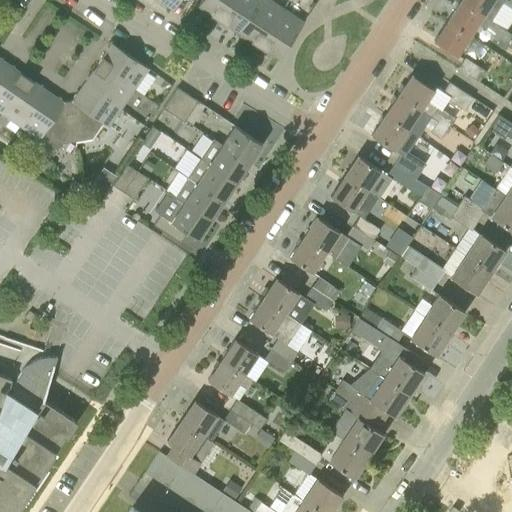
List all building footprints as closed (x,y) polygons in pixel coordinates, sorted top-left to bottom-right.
[(201,0),(198,5),(218,19),(230,0),(201,0)] [(230,0),(218,19),(238,32),(259,0),(230,0)] [(259,0),(238,32),(258,46),(283,9),(269,0),(259,0)] [(477,23),(485,28),(490,20),(460,0),(447,20),(469,35),(477,23)] [(460,0),(490,20),(491,20),(497,10),(502,2),(503,0),(460,0)] [(511,0),(503,0),(502,2),(511,8),(511,0)] [(283,9),(258,46),(279,59),(303,22),(283,9)] [(456,55),(469,35),(447,20),(433,40),(456,55)] [(498,25),(494,33),(491,37),(492,37),(490,41),(498,46),(500,42),(503,44),(511,33),(506,30),(498,25)] [(98,63),(134,88),(148,68),(111,43),(98,63)] [(478,81),(484,72),(464,58),(458,68),(478,81)] [(0,69),(0,110),(24,75),(5,62),(0,69)] [(121,106),(134,88),(98,63),(85,81),(121,106)] [(441,109),(448,99),(464,110),(473,97),(449,82),(443,90),(416,73),(414,76),(411,74),(397,94),(431,116),(437,120),(447,127),(454,118),(441,109)] [(0,110),(0,112),(18,125),(43,89),(24,75),(0,110)] [(67,101),(75,141),(92,138),(102,122),(108,126),(121,106),(85,81),(72,100),(67,101)] [(163,108),(173,114),(187,94),(177,87),(163,108)] [(58,144),(75,141),(67,101),(62,102),(43,89),(18,125),(39,139),(43,133),(58,144)] [(173,114),(184,121),(198,101),(187,94),(173,114)] [(384,114),(417,136),(431,116),(397,94),(384,114)] [(408,150),(417,136),(384,114),(371,134),(400,154),(393,164),(412,176),(441,195),(455,174),(450,170),(456,162),(444,154),(438,162),(427,155),(423,161),(408,150)] [(505,134),(511,123),(498,114),(489,127),(504,136),(505,134)] [(440,138),(447,127),(437,120),(430,130),(440,138)] [(480,130),(474,123),(465,130),(470,137),(480,130)] [(234,125),(222,145),(248,163),(261,143),(234,125)] [(18,147),(22,141),(15,136),(11,143),(18,147)] [(150,142),(143,138),(143,139),(141,142),(149,148),(151,145),(152,144),(150,142)] [(199,158),(235,182),(248,163),(222,145),(212,139),(199,158)] [(503,161),(491,154),(484,165),(496,173),(503,161)] [(343,176),(377,197),(378,198),(391,178),(357,155),(343,176)] [(187,177),(223,201),(235,182),(199,158),(187,177)] [(150,171),(155,165),(146,159),(142,165),(150,171)] [(112,185),(123,192),(137,170),(126,163),(112,185)] [(494,187),(511,199),(511,168),(508,167),(494,187)] [(137,170),(123,192),(133,199),(147,177),(137,170)] [(373,239),(381,228),(364,217),(377,197),(343,176),(330,196),(358,215),(352,225),(373,239)] [(434,205),(441,195),(412,176),(406,186),(434,205)] [(183,201),(210,219),(223,201),(187,177),(175,195),(183,201)] [(92,213),(105,192),(92,183),(83,185),(88,210),(92,213)] [(511,199),(494,187),(482,206),(485,209),(483,211),(511,230),(511,199)] [(478,220),(483,211),(485,209),(482,206),(464,195),(457,205),(478,220)] [(171,219),(167,216),(159,228),(180,242),(187,232),(197,239),(210,219),(183,201),(171,219)] [(450,216),(471,230),(478,220),(457,205),(450,216)] [(335,257),(348,237),(345,236),(316,216),(303,236),(326,251),(335,257)] [(367,249),(373,239),(352,225),(345,236),(348,237),(367,249)] [(385,245),(400,255),(408,244),(412,237),(397,227),(385,245)] [(428,235),(431,231),(424,227),(421,230),(428,235)] [(505,250),(479,233),(464,254),(490,271),(505,250)] [(289,257),(312,272),(326,251),(303,236),(289,257)] [(437,281),(443,272),(445,269),(442,267),(408,244),(400,255),(416,266),(437,281)] [(464,254),(455,248),(442,267),(445,269),(443,272),(475,293),(490,271),(464,254)] [(390,250),(383,261),(391,267),(399,255),(390,250)] [(437,281),(416,266),(409,276),(431,290),(437,281)] [(312,286),(333,300),(340,289),(319,275),(312,286)] [(306,298),(304,297),(275,278),(261,298),(292,319),(306,298)] [(365,280),(359,290),(369,296),(375,286),(365,280)] [(326,311),(333,300),(312,286),(304,297),(306,298),(306,297),(326,311)] [(423,315),(449,333),(464,311),(438,293),(423,315)] [(300,324),(292,319),(261,298),(248,318),(277,338),(270,348),(292,362),(299,351),(287,343),(300,324)] [(349,314),(334,314),(334,327),(349,327),(349,314)] [(423,315),(408,337),(435,355),(449,333),(423,315)] [(376,327),(397,341),(403,331),(382,317),(376,327)] [(397,341),(376,327),(365,320),(358,331),(385,349),(390,352),(391,350),(397,341)] [(268,360),(263,358),(234,339),(220,359),(251,380),(257,371),(258,372),(261,367),(262,368),(264,364),(265,364),(268,360)] [(263,358),(268,360),(285,371),(292,362),(270,348),(263,358)] [(385,349),(373,370),(372,371),(408,394),(423,372),(391,350),(390,352),(385,349)] [(0,511),(15,511),(16,511),(14,510),(23,499),(24,500),(48,463),(46,462),(54,452),(55,453),(56,451),(55,450),(64,436),(66,437),(76,421),(42,398),(43,396),(47,385),(56,356),(48,356),(41,357),(34,360),(27,364),(22,370),(16,377),(14,384),(9,383),(11,378),(0,374),(0,511)] [(238,400),(238,399),(251,380),(220,359),(207,379),(236,399),(238,400)] [(342,379),(335,390),(381,420),(387,412),(394,416),(408,394),(372,371),(373,370),(369,367),(349,384),(342,379)] [(333,433),(368,456),(382,433),(376,429),(381,420),(335,390),(329,399),(344,409),(329,430),(333,433)] [(230,408),(251,422),(259,428),(266,418),(238,399),(238,400),(236,399),(230,408)] [(224,421),(222,419),(193,400),(180,420),(211,441),(211,440),(224,421)] [(244,433),(251,422),(230,408),(222,419),(224,421),(225,420),(244,433)] [(214,442),(211,440),(211,441),(180,420),(166,440),(173,445),(166,456),(169,458),(180,465),(191,471),(194,473),(214,442)] [(294,451),(314,464),(320,455),(319,454),(320,452),(285,429),(278,439),(294,450),(294,451)] [(268,433),(261,443),(267,448),(275,438),(268,433)] [(319,454),(320,455),(353,477),(368,456),(333,433),(320,452),(319,454)] [(145,472),(156,479),(169,458),(166,456),(159,451),(145,472)] [(307,472),(309,473),(314,464),(294,451),(287,460),(307,473),(307,472)] [(156,479),(166,486),(180,465),(169,458),(156,479)] [(166,486),(177,493),(191,471),(180,465),(166,486)] [(177,493),(187,500),(201,478),(194,473),(191,471),(177,493)] [(293,494),(319,511),(330,511),(342,495),(309,473),(307,472),(307,473),(293,494)] [(187,500),(198,507),(212,485),(201,478),(187,500)] [(234,498),(241,487),(229,479),(222,490),(234,498)] [(198,507),(205,511),(209,511),(222,492),(212,485),(198,507)] [(209,511),(224,511),(233,499),(222,492),(209,511)] [(319,511),(293,494),(280,511),(319,511)] [(252,511),(253,511),(261,501),(259,500),(255,497),(247,509),(252,511)] [(224,511),(239,511),(243,506),(238,502),(233,499),(224,511)] [(277,511),(261,501),(253,511),(277,511)]
